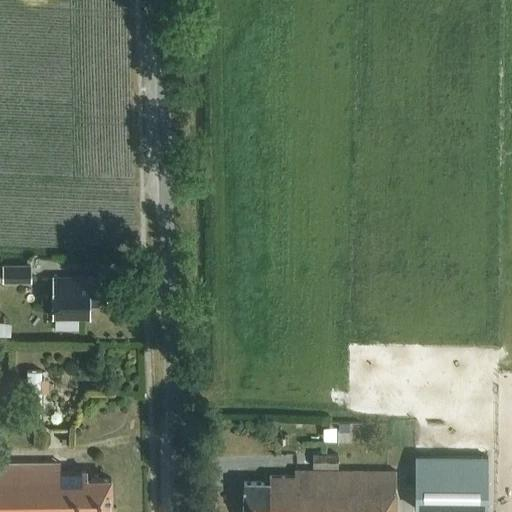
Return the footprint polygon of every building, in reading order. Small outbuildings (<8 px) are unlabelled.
[(32,281),(32,263),(3,263),(3,281),(32,281)] [(100,278),(66,279),(52,279),(53,319),(91,318),(90,306),(101,306),(101,299),(107,299),(107,283),(100,283),(100,278)] [(339,468),(339,454),(313,453),(313,467),(339,468)] [(488,511),(488,457),(416,456),(415,511),(488,511)] [(0,511),(101,511),(102,511),(111,511),(111,477),(86,478),(86,470),(81,470),(61,471),(61,470),(56,470),(56,462),(54,462),(45,462),(43,462),(43,463),(33,463),(33,462),(32,462),(32,463),(22,463),(22,462),(21,462),(20,463),(11,463),(11,462),(9,462),(9,463),(0,462),(0,511)] [(271,477),(271,483),(245,483),(244,511),(395,511),(395,473),(295,472),(295,477),(271,477)]
